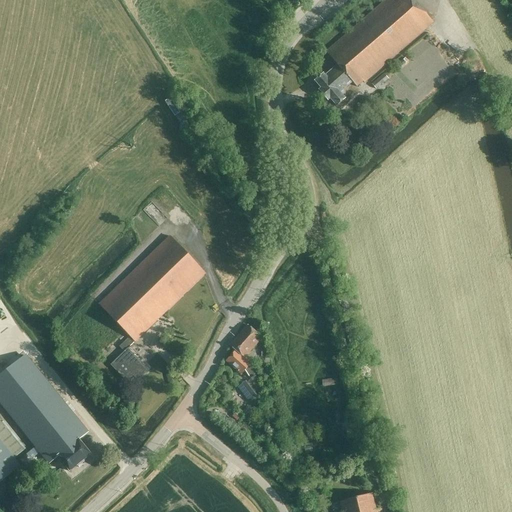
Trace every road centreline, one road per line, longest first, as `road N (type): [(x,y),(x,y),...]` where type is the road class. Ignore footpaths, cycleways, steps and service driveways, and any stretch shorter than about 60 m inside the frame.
road 1 (tertiary): [(179,416),(272,249),(280,207),(273,75),(288,40),(327,0)]
road 2 (unclassified): [(284,511),(255,477),(179,416)]
road 3 (tertiary): [(89,511),(179,416)]
